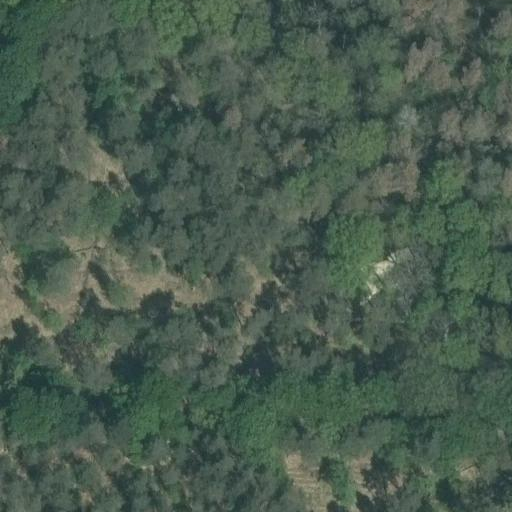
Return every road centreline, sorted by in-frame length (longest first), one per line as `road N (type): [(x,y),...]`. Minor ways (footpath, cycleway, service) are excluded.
road 1 (track): [(511,414),(0,387)]
road 2 (track): [(55,0),(0,147)]
